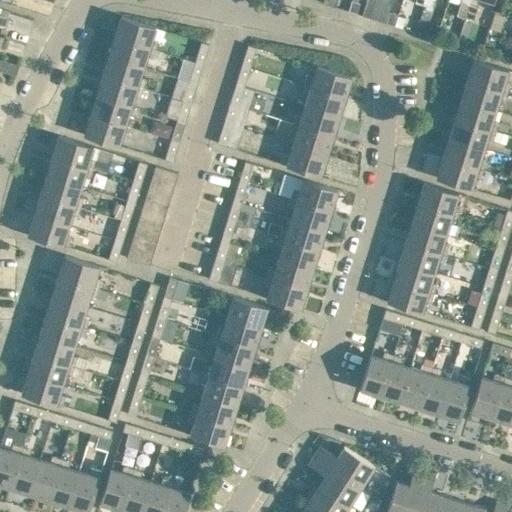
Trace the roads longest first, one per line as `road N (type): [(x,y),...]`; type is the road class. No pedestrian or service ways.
road 1 (residential): [(221,9),(342,33),(377,61),(383,118),(375,198),(301,408)]
road 2 (residential): [(301,408),(511,472)]
road 3 (residential): [(0,158),(80,7),(97,0)]
road 4 (residential): [(301,408),(234,511)]
